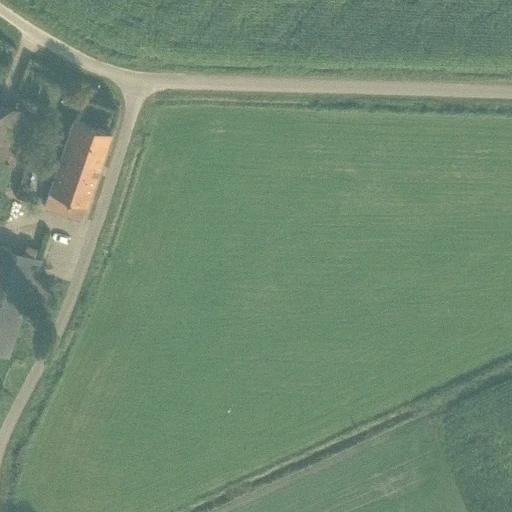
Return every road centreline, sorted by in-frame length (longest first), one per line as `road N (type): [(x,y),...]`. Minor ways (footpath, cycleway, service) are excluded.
road 1 (unclassified): [(0,444),(71,295),(139,80)]
road 2 (unclassified): [(511,92),(139,80)]
road 3 (unclassified): [(139,80),(58,49),(0,10)]
